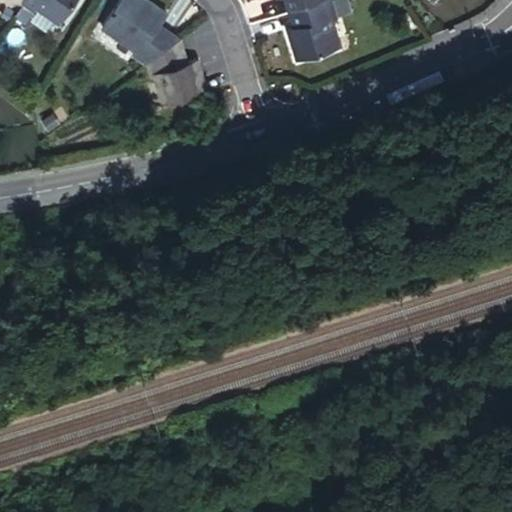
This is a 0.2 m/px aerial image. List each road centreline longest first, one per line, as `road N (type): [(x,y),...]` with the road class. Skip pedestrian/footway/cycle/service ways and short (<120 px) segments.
road 1 (tertiary): [(265,138),(159,170),(0,202)]
road 2 (tertiary): [(511,38),(265,138)]
road 3 (residential): [(206,0),(265,138)]
